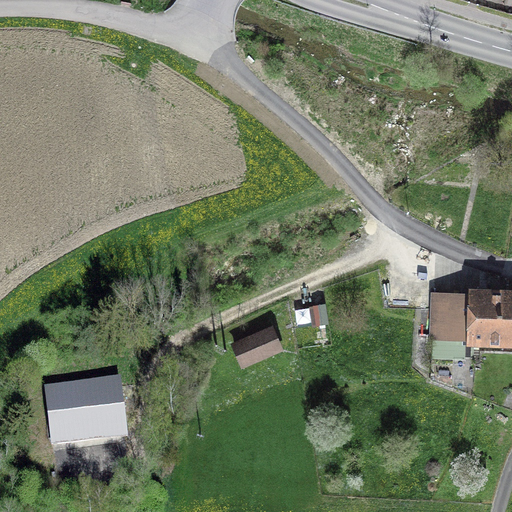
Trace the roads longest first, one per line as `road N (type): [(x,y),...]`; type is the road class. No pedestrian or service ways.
road 1 (unclassified): [(193,41),(313,134),(406,229),(511,267)]
road 2 (residential): [(0,7),(115,16),(193,41)]
road 3 (primary): [(511,51),(348,0)]
